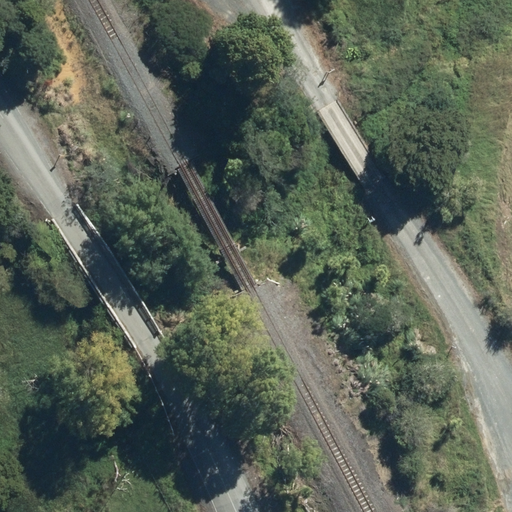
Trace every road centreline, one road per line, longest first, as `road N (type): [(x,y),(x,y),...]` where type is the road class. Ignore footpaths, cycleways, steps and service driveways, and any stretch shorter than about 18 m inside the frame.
road 1 (unclassified): [(257,0),(425,267),(511,432)]
road 2 (tertiary): [(237,511),(145,344),(0,113)]
